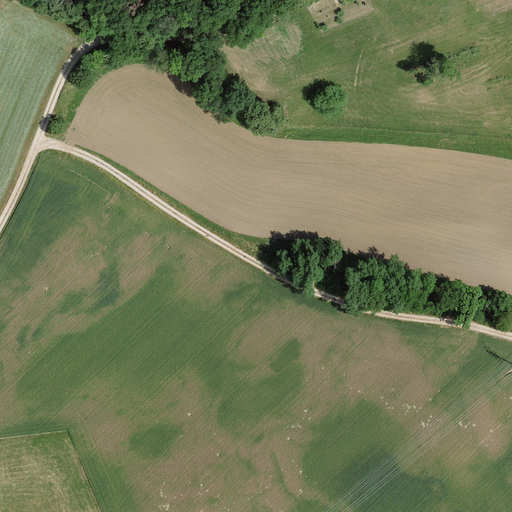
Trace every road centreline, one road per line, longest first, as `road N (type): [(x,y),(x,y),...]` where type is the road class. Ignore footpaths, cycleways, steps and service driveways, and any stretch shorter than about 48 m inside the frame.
road 1 (track): [(37,141),(121,176),(229,249),(322,297),(405,322),(511,335)]
road 2 (track): [(0,231),(81,51),(121,34),(210,35),(260,0)]
